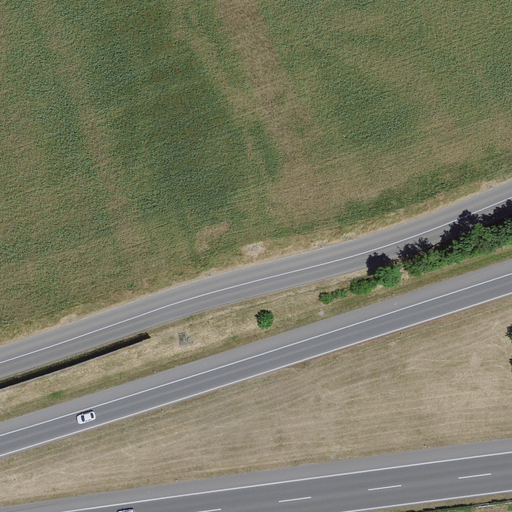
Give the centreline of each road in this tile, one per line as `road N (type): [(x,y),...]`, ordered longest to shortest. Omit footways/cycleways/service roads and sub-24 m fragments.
road 1 (unclassified): [(0,361),(381,247),(511,197)]
road 2 (motorway): [(511,283),(0,445)]
road 3 (motorway): [(511,471),(204,511)]
